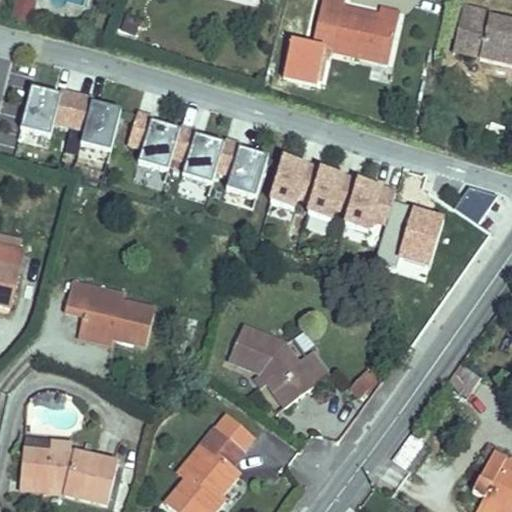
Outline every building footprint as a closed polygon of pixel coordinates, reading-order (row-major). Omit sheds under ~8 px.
[(17,0),(16,4),(34,10),(36,3),(26,0),(17,0)] [(322,0),(312,49),(388,66),(398,21),(379,17),(343,9),(344,2),(333,0),(322,0)] [(12,18),(30,24),(34,10),(16,4),(12,18)] [(480,61),(511,68),(511,28),(511,24),(511,23),(491,18),(492,14),(464,7),(456,40),(483,46),(480,61)] [(379,17),(398,21),(399,15),(381,10),(379,17)] [(121,31),(135,36),(141,22),(126,17),(121,31)] [(453,55),(480,61),(483,46),(456,40),(453,55)] [(69,130),(77,98),(61,94),(60,98),(31,91),(20,133),(50,140),(54,126),(69,130)] [(110,156),(121,114),(92,106),(93,103),(77,98),(69,130),(84,134),(81,148),(110,156)] [(172,160),(180,133),(152,124),(153,120),(137,116),(128,147),(143,151),(138,165),(167,174),(172,160)] [(216,173),(224,146),(196,138),(197,134),(181,129),(180,133),(172,160),(186,165),(182,179),(211,188),(216,173)] [(255,201),(268,160),(240,151),(241,147),(225,142),(224,146),(216,173),(230,178),(226,192),(255,201)] [(311,204),(321,172),(284,160),(271,205),(293,212),(297,200),(311,204)] [(349,216),(359,183),(321,172),(311,204),(308,216),(330,223),(334,211),(349,216)] [(386,227),(396,194),(359,183),(349,216),(345,228),(368,235),(371,222),(386,227)] [(477,228),(498,199),(469,190),(454,212),(477,228)] [(0,236),(0,249),(15,253),(18,241),(0,236)] [(0,308),(10,311),(23,255),(15,253),(0,249),(0,308)] [(114,341),(146,348),(155,312),(122,304),(90,296),(92,289),(72,284),(65,314),(83,318),(80,332),(114,341)] [(90,296),(122,304),(124,297),(92,289),(90,296)] [(243,329),(229,363),(261,377),(268,386),(286,411),(329,379),(311,355),(297,365),(284,347),(243,329)] [(78,339),(112,347),(114,341),(80,332),(78,339)] [(482,381),(460,366),(444,389),(466,404),(482,381)] [(364,377),(374,386),(378,381),(369,372),(364,377)] [(262,391),(268,386),(261,377),(255,381),(262,391)] [(350,393),(359,402),(374,386),(364,377),(350,393)] [(185,483),(166,506),(172,511),(216,511),(220,507),(214,502),(218,498),(219,500),(240,475),(233,469),(245,454),(217,431),(204,446),(211,452),(185,483)] [(411,436),(392,462),(414,477),(432,451),(411,436)] [(24,452),(50,455),(51,445),(25,442),(24,452)] [(24,452),(21,481),(43,489),(58,486),(66,488),(64,497),(107,508),(117,466),(70,455),(71,447),(51,445),(50,455),(24,452)] [(178,477),(185,483),(211,452),(204,446),(178,477)] [(511,511),(511,465),(493,455),(473,494),(484,500),(477,511),(511,511)] [(20,493),(64,497),(66,488),(58,486),(43,489),(21,481),(20,493)] [(214,502),(220,507),(226,500),(222,497),(219,500),(218,498),(214,502)]
